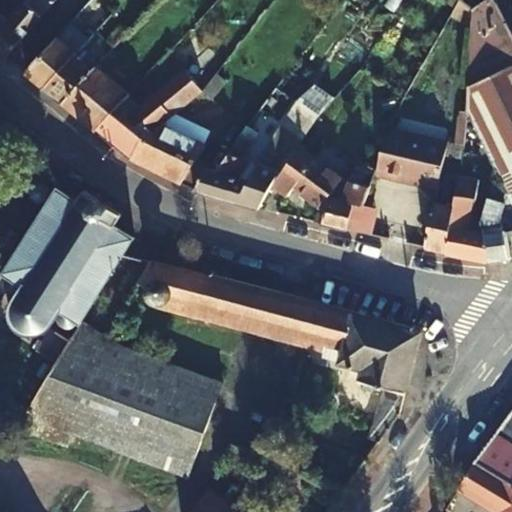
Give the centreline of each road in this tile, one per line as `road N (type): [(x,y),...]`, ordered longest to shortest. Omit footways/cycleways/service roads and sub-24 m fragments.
road 1 (residential): [(505,319),(446,293),(187,217),(100,170),(0,87)]
road 2 (tertiary): [(505,319),(364,511)]
road 3 (tertiary): [(395,511),(511,357)]
